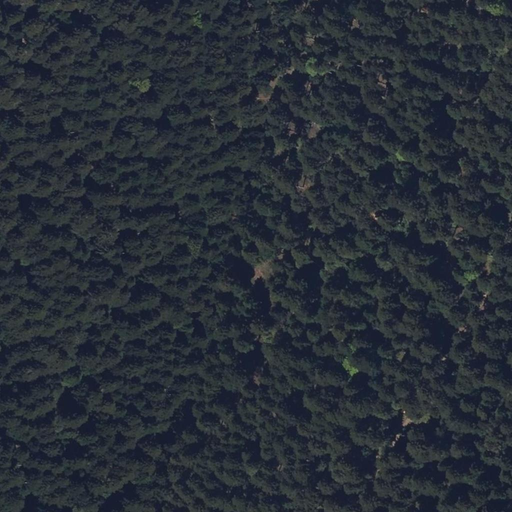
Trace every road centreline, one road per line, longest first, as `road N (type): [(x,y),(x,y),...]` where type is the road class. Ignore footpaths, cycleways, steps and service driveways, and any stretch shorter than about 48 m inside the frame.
road 1 (track): [(475,336),(434,0)]
road 2 (track): [(511,290),(482,323),(374,511)]
road 3 (track): [(0,125),(36,0)]
